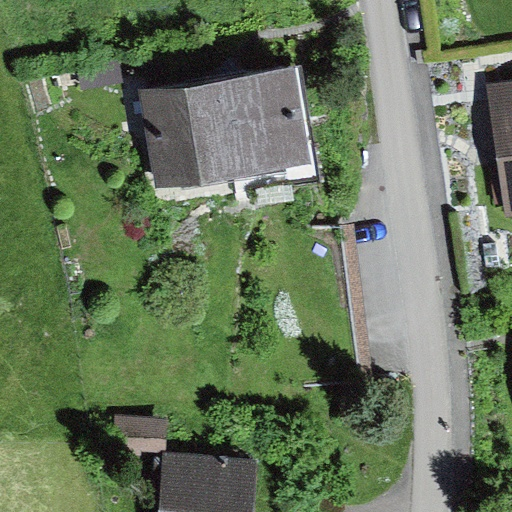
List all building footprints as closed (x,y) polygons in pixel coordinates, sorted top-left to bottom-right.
[(298,44),(216,56),(232,156),(313,143),(298,44)] [(119,54),(78,62),(82,86),(124,78),(119,54)] [(232,156),(216,56),(136,69),(153,169),(232,156)] [(511,72),(484,76),(504,208),(511,207),(511,72)] [(361,377),(340,217),(275,225),(296,385),(361,377)] [(163,414),(113,411),(112,446),(161,448),(163,414)] [(252,511),(255,453),(168,448),(164,511),(252,511)] [(336,511),(337,504),(291,501),(290,511),(336,511)]
